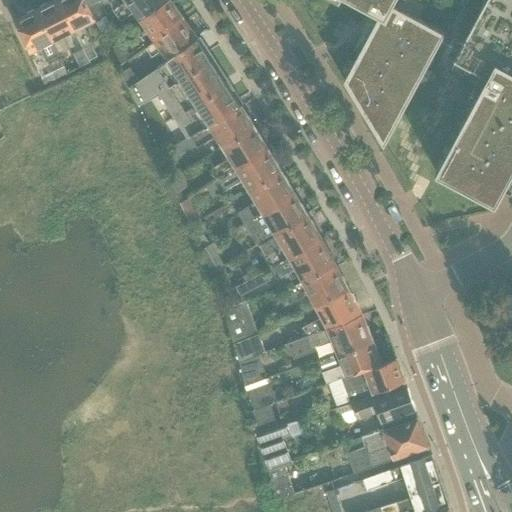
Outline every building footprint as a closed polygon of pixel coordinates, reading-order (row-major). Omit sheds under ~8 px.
[(71,53),(82,48),(57,0),(55,0),(49,4),(46,3),(41,5),(40,8),(37,10),(52,42),(62,37),(71,53)] [(83,26),(95,21),(84,0),(57,0),(82,48),(89,60),(96,57),(89,44),(92,43),(83,26)] [(84,0),(95,21),(95,23),(104,17),(105,16),(107,14),(106,13),(100,1),(102,0),(108,0),(112,8),(123,0),(84,0)] [(123,0),(112,8),(120,20),(126,16),(132,12),(138,21),(165,0),(123,0)] [(144,29),(136,35),(143,44),(151,39),(152,38),(152,37),(181,17),(175,9),(175,6),(172,1),(169,1),(168,0),(165,0),(138,21),(144,29)] [(348,0),(378,16),(344,80),(384,146),(440,42),(436,40),(390,15),(394,8),(398,0),(348,0)] [(511,0),(484,0),(461,44),(457,51),(454,58),(486,75),(487,76),(435,172),(495,204),(511,172),(511,0)] [(16,20),(15,20),(39,69),(48,65),(47,61),(59,55),(52,42),(47,32),(37,10),(36,10),(33,9),(28,12),(27,15),(16,20)] [(104,17),(95,23),(102,36),(114,30),(105,16),(104,17)] [(153,42),(145,48),(151,57),(160,51),(160,52),(166,60),(166,61),(196,39),(195,37),(195,34),(191,29),(189,29),(183,20),(181,17),(152,37),(152,38),(151,39),(153,42)] [(166,61),(166,60),(157,67),(138,81),(130,86),(159,154),(174,145),(239,106),(207,55),(196,39),(166,61)] [(121,42),(113,48),(117,56),(120,61),(129,54),(128,53),(121,42)] [(129,68),(121,74),(128,87),(130,86),(138,81),(129,68)] [(214,136),(221,148),(253,128),(250,123),(251,120),(248,116),(245,115),(239,106),(174,145),(181,156),(196,146),(197,147),(214,136)] [(210,168),(217,180),(267,150),(261,140),(261,137),(258,133),(256,132),(253,128),(221,148),(228,158),(210,168)] [(241,180),(248,192),(280,172),(277,168),(278,165),(275,160),(272,159),(267,150),(217,180),(223,191),(241,180)] [(237,213),(244,224),(293,194),(287,185),(288,182),(285,177),(282,176),(280,172),(248,192),(254,202),(237,213)] [(171,180),(170,181),(173,185),(178,193),(180,192),(181,191),(190,186),(182,173),(172,179),(171,180)] [(293,194),(244,224),(250,234),(252,233),(259,244),(260,244),(274,235),(306,216),(304,212),(304,209),(301,204),(298,203),(293,194)] [(182,204),(180,204),(192,225),(194,224),(203,218),(191,198),(182,203),(182,204)] [(274,235),(260,244),(267,255),(264,256),(271,268),(320,239),(319,238),(314,229),(314,226),(311,220),(308,220),(306,216),(274,235)] [(294,269),(300,280),(335,266),(332,262),(333,259),(330,253),(327,252),(320,239),(271,268),(276,279),(294,269)] [(211,245),(200,251),(208,266),(219,260),(211,245)] [(308,294),(314,307),(347,289),(344,284),(345,282),(342,276),(340,276),(335,266),(300,280),(300,281),(282,289),(283,290),(287,299),(289,303),(308,294)] [(223,267),(212,272),(220,292),(232,287),(223,267)] [(257,276),(256,277),(261,285),(262,284),(264,283),(270,280),(265,272),(257,276)] [(302,327),(306,336),(360,314),(354,302),(354,299),(352,294),(349,293),(347,289),(314,307),(320,317),(302,327)] [(283,290),(267,297),(272,307),(287,299),(283,290)] [(226,306),(235,342),(257,332),(246,300),(226,306)] [(311,347),(330,339),(335,353),(338,351),(338,353),(371,341),(368,334),(369,331),(367,326),(365,325),(360,314),(306,336),(287,344),(293,359),(313,351),(311,347)] [(257,332),(235,342),(239,362),(265,351),(257,332)] [(328,370),(321,373),(326,386),(332,383),(342,379),(380,364),(375,352),(376,349),(374,344),(372,343),(371,341),(338,353),(338,351),(335,353),(340,365),(328,370)] [(245,385),(261,379),(258,370),(263,368),(257,355),(240,362),(245,385)] [(380,364),(342,379),(345,389),(350,401),(371,394),(374,393),(397,383),(404,381),(396,358),(389,361),(380,364)] [(267,382),(246,390),(254,410),(269,405),(275,402),(267,382)] [(371,395),(349,403),(355,420),(377,412),(381,424),(397,418),(408,414),(416,411),(406,386),(399,389),(388,393),(372,398),(371,395)] [(254,410),(250,412),(252,420),(272,415),(269,405),(254,410)] [(417,417),(361,437),(361,436),(344,443),(355,473),(428,446),(417,417)] [(256,432),(255,432),(266,471),(290,462),(282,438),(284,437),(291,435),(286,424),(256,432)] [(366,478),(363,479),(367,490),(404,477),(409,491),(440,481),(432,455),(401,465),(401,466),(366,478)] [(268,473),(267,473),(273,500),(273,501),(277,499),(280,498),(294,494),(285,467),(268,473)] [(409,491),(411,497),(363,511),(429,511),(448,506),(440,481),(409,491)] [(336,495),(328,498),(330,505),(338,502),(336,495)] [(338,502),(330,505),(332,511),(340,509),(338,502)]
